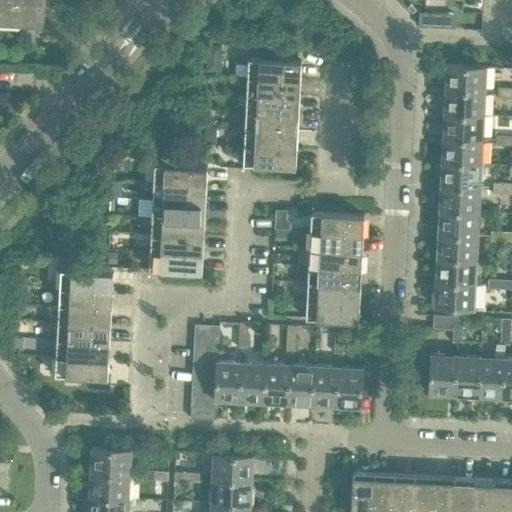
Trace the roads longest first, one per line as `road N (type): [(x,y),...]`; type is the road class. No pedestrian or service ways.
road 1 (residential): [(30,418),(140,420),(148,299),(235,301),(242,187),(332,190)]
road 2 (unclassified): [(0,188),(167,0)]
road 3 (residential): [(382,441),(396,194)]
road 4 (residential): [(396,194),(401,43)]
road 5 (residential): [(382,441),(511,450)]
road 6 (residential): [(332,190),(338,66)]
